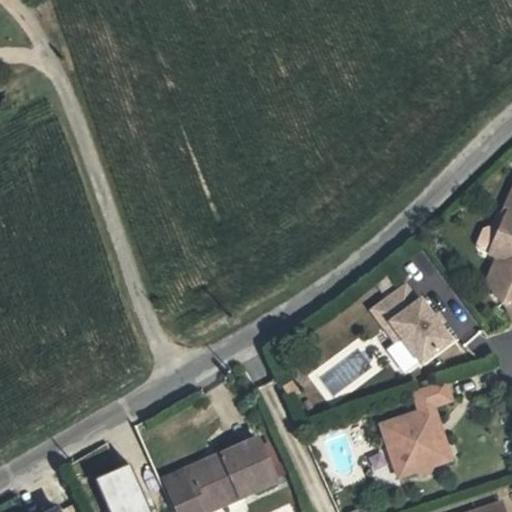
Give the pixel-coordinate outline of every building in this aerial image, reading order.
[(487,282),(504,304),(511,301),(511,191),(503,213),(506,215),(498,233),(488,228),(483,230),(477,245),(479,250),(497,258),(487,282)] [(372,311),(385,329),(391,324),(401,338),(421,364),(451,342),(439,327),(432,316),(420,301),(417,303),(405,286),(372,311)] [(437,312),(432,316),(439,327),(445,322),(437,312)] [(395,343),(401,338),(391,324),(385,329),(395,343)] [(290,380),(282,384),(285,390),(288,397),(298,393),(290,380)] [(436,432),(439,427),(433,407),(451,401),(444,381),(412,392),(418,411),(380,424),(397,478),(416,471),(421,474),(428,472),(431,466),(450,460),(444,441),(438,438),(436,432)] [(274,480),(273,478),(269,468),(260,448),(257,441),(222,457),(224,462),(189,477),(187,472),(164,482),(177,511),(204,511),(274,480)] [(268,444),(260,448),(269,468),(277,465),(268,444)] [(331,484),(357,478),(348,444),(323,450),(331,484)] [(224,462),(222,457),(187,472),(189,477),(224,462)] [(279,464),(277,465),(269,468),(273,478),(283,474),(279,464)] [(152,511),(132,465),(98,480),(111,511),(152,511)]
